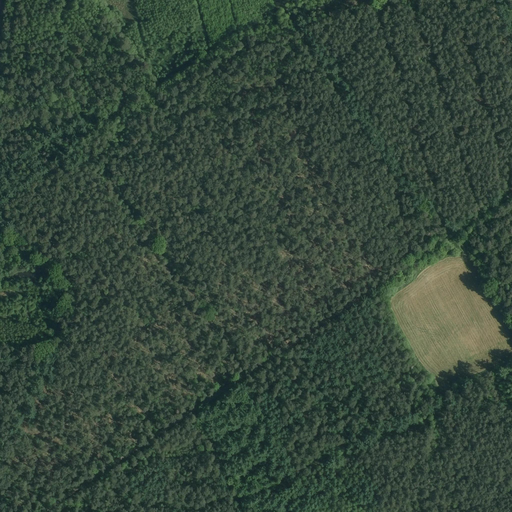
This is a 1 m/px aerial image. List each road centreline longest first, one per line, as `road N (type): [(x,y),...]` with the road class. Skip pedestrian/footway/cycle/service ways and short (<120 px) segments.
road 1 (track): [(511,193),(40,511)]
road 2 (track): [(446,237),(320,64)]
